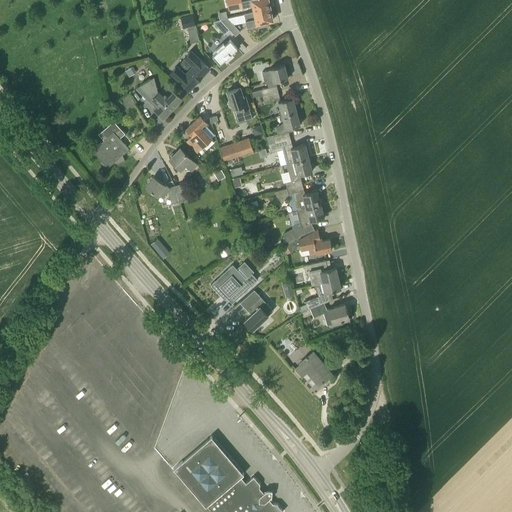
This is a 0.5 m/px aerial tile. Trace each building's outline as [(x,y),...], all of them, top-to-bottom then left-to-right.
[(254,12),(270,8),(268,0),(245,0),(242,1),(241,0),(226,0),(229,11),(252,6),(254,12)] [(254,12),(244,14),(247,27),(265,23),(264,22),(273,21),(270,8),(254,12)] [(185,27),(195,24),(193,15),(183,18),(185,27)] [(220,20),(229,30),(235,36),(240,32),(227,18),(220,20)] [(224,35),(229,30),(220,20),(213,22),(224,34),(223,35),(224,35)] [(191,43),(199,41),(195,25),(187,26),(191,43)] [(237,48),(230,40),(225,45),(223,43),(216,49),(217,52),(212,56),(220,64),(225,60),(226,62),(234,55),(232,53),(237,48)] [(190,70),(199,79),(209,68),(191,51),(185,58),(194,66),(190,70)] [(262,96),(278,91),(275,82),(288,79),(284,65),(269,69),(270,70),(262,72),(264,83),(263,84),(267,83),(268,88),(260,90),(262,95),(262,96)] [(132,66),(127,69),(131,76),(136,73),(132,66)] [(199,79),(190,70),(186,74),(177,66),(171,73),(189,90),(199,79)] [(157,93),(153,78),(139,87),(158,105),(155,107),(160,112),(159,114),(163,118),(181,98),(170,88),(169,89),(172,91),(168,95),(165,93),(163,95),(159,91),(157,93)] [(243,97),(240,88),(227,92),(230,100),(228,100),(228,102),(229,106),(231,107),(232,107),(236,120),(244,118),(245,121),(252,119),(245,97),(243,97)] [(278,91),(262,96),(264,102),(279,98),(278,91)] [(127,108),(135,102),(129,93),(119,98),(127,108)] [(282,115),(296,111),(293,98),(278,102),(282,115)] [(268,144),(290,138),(288,132),(291,131),(290,127),(300,125),(296,111),(282,115),(283,123),(276,129),(277,135),(273,136),(274,142),(268,144)] [(196,152),(211,139),(203,130),(208,125),(206,122),(200,116),(186,129),(192,136),(186,141),(196,152)] [(122,162),(120,157),(129,149),(119,139),(125,134),(113,121),(98,134),(104,140),(92,151),(107,168),(114,162),(117,164),(116,164),(116,165),(126,161),(125,160),(122,162)] [(285,164),(308,158),(305,144),(293,147),(292,143),(291,144),(290,138),(268,144),(270,153),(282,150),(285,164)] [(225,161),(253,152),(248,139),(220,148),(225,161)] [(197,164),(180,148),(174,154),(173,153),(170,156),(171,157),(169,158),(181,169),(186,164),(191,170),(197,164)] [(275,192),(302,185),(300,175),(312,171),(308,158),(285,164),(286,164),(284,165),(288,172),(291,181),(285,183),(286,188),(275,192)] [(221,169),(213,173),(217,182),(225,177),(221,169)] [(180,201),(175,186),(169,188),(154,177),(146,187),(158,195),(163,198),(168,191),(172,204),(180,201)] [(230,179),(232,185),(239,184),(237,177),(230,179)] [(175,186),(180,201),(181,202),(187,200),(181,183),(175,186)] [(297,210),(321,204),(317,191),(304,194),(302,185),(275,192),(277,197),(280,202),(288,199),(289,202),(294,200),(297,210)] [(299,239),(314,230),(312,225),(311,222),(324,218),(321,204),(297,210),(296,211),(298,218),(296,219),(296,220),(297,226),(282,234),(287,244),(283,247),(290,244),(290,243),(298,238),(299,239)] [(258,232),(260,225),(253,223),(251,231),(258,232)] [(314,230),(299,239),(300,249),(308,248),(309,255),(332,250),(330,239),(323,241),(322,238),(320,238),(318,229),(314,230)] [(160,236),(152,242),(163,257),(171,252),(160,236)] [(290,244),(283,247),(287,254),(293,250),(290,244)] [(232,253),(228,246),(219,251),(222,258),(232,253)] [(314,284),(339,279),(336,267),(328,269),(326,261),(303,266),(305,272),(308,271),(311,284),(314,284)] [(233,265),(211,285),(225,301),(227,299),(232,305),(258,281),(252,274),(246,280),(233,265)] [(310,309),(324,303),(329,301),(333,300),(331,291),(341,289),(339,279),(314,284),(318,296),(305,301),(305,303),(308,310),(310,309)] [(274,309),(261,294),(249,304),(251,307),(248,309),(250,312),(243,319),(251,328),(274,309)] [(308,310),(305,303),(299,305),(301,312),(308,310)] [(324,303),(310,309),(313,317),(323,314),(325,317),(331,315),(333,324),(349,319),(344,304),(327,310),(324,303)] [(332,374),(312,352),(299,363),(300,364),(295,369),(301,376),(306,372),(319,386),(332,374)] [(282,511),(283,511),(277,504),(273,504),(269,499),(271,497),(272,499),(271,496),(266,490),(264,489),(260,485),(260,483),(253,476),(246,482),(240,476),(243,473),(211,436),(173,468),(206,506),(207,505),(212,511),(282,511)]
